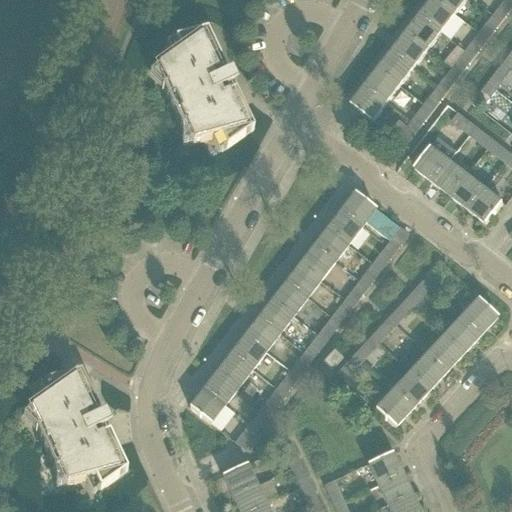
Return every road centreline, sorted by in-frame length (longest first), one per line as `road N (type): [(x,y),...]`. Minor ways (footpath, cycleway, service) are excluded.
road 1 (residential): [(148,397),(159,362),(292,131)]
road 2 (residential): [(478,258),(292,131)]
road 3 (residential): [(446,511),(423,459),(426,442),(497,370),(511,368)]
road 4 (residential): [(148,397),(17,318)]
road 5 (residential): [(292,131),(365,0)]
road 6 (residential): [(187,511),(152,430),(148,397)]
